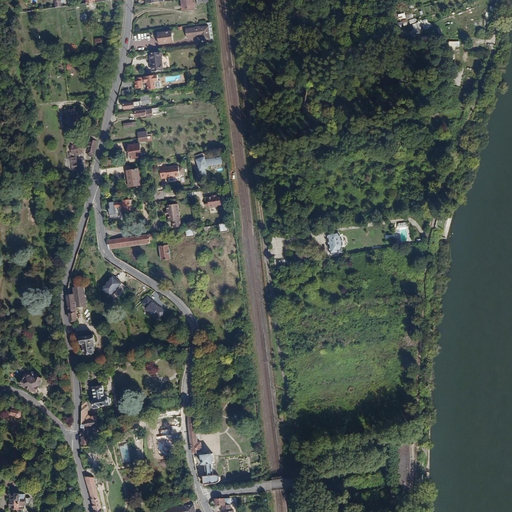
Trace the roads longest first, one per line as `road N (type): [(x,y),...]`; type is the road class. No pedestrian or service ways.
road 1 (track): [(336,511),(304,459),(289,395),(235,0)]
road 2 (residential): [(200,493),(186,411),(195,328),(165,290),(106,251),(93,186)]
road 3 (tertiary): [(93,186),(61,294),(76,376),(75,437)]
road 4 (tertiary): [(128,0),(93,186)]
road 5 (unknown): [(265,253),(404,221),(429,237)]
